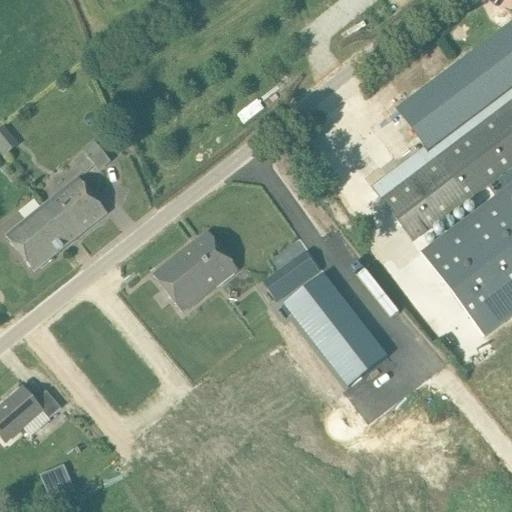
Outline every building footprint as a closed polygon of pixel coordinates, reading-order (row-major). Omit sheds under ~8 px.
[(511,22),(396,110),(428,153),(511,90),(511,22)] [(411,245),(467,204),(488,187),(511,169),(511,101),(434,160),(379,202),(411,245)] [(0,149),(4,155),(19,145),(4,125),(0,127),(0,149)] [(81,149),(70,158),(84,176),(95,167),(98,171),(110,162),(93,140),(81,149)] [(497,199),(422,255),(485,338),(511,317),(511,169),(488,187),(497,199)] [(79,179),(44,208),(55,222),(57,220),(60,224),(61,222),(64,225),(76,240),(106,215),(79,179)] [(35,273),(76,240),(64,225),(61,222),(60,224),(57,220),(55,222),(44,208),(7,237),(35,273)] [(209,234),(154,277),(183,315),(237,271),(209,234)] [(305,254),(264,284),(278,303),(319,273),(305,254)] [(323,276),(285,305),(349,388),(387,359),(323,276)] [(24,389),(0,409),(0,436),(6,444),(24,429),(31,438),(51,421),(49,420),(61,409),(47,392),(35,402),(24,389)] [(70,479),(46,489),(50,500),(75,490),(70,479)]
